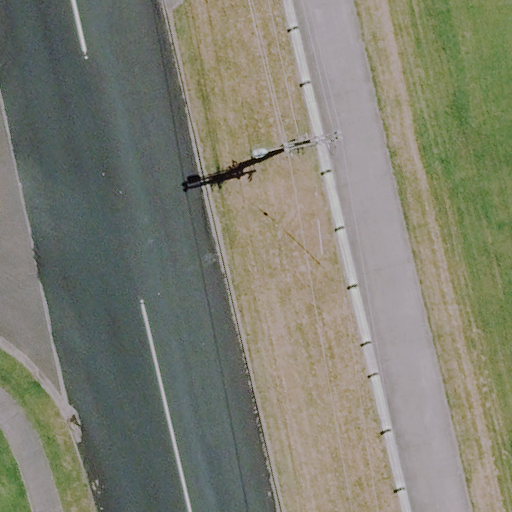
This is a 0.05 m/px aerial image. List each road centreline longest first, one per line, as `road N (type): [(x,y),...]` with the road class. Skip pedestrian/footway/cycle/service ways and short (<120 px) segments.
road 1 (unclassified): [(116,188),(191,511)]
road 2 (unclassified): [(68,0),(116,188)]
